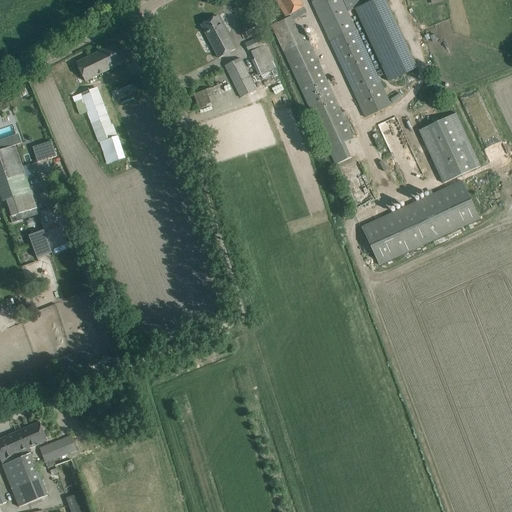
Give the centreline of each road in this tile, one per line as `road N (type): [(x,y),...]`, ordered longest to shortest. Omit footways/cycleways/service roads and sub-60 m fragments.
road 1 (unclassified): [(0,419),(231,321),(238,307),(145,9)]
road 2 (unclassified): [(0,83),(145,9)]
